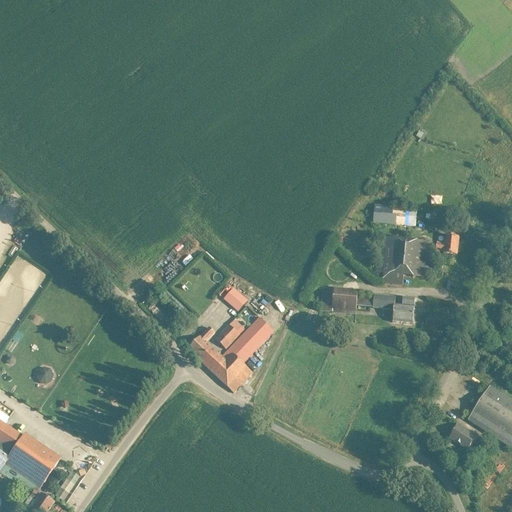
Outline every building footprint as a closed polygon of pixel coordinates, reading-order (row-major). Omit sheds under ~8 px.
[(373,224),(415,228),(417,211),(375,207),(373,224)] [(457,256),(459,238),(446,237),(445,245),(437,243),(436,252),(444,253),(444,255),(457,256)] [(384,284),(403,286),(404,276),(429,279),(433,243),(414,241),(381,238),(378,274),(385,275),(384,284)] [(356,323),(359,292),(323,290),(321,313),(333,313),(332,321),(356,323)] [(231,294),(225,301),(239,314),(246,307),(231,294)] [(392,323),(413,325),(415,300),(403,298),(403,307),(395,306),(396,298),(374,296),(373,305),(394,307),(392,323)] [(427,317),(427,326),(446,328),(447,319),(427,317)] [(209,329),(188,351),(234,394),(252,374),(244,366),(274,334),(259,319),(222,359),(206,344),(215,335),(209,329)] [(226,350),(239,336),(229,326),(216,340),(226,350)] [(511,401),(490,388),(468,421),(511,449),(511,401)] [(22,437),(0,422),(0,443),(12,451),(22,437)] [(476,438),(458,426),(450,439),(468,450),(476,438)] [(24,435),(22,437),(12,451),(4,465),(40,489),(60,459),(24,435)] [(0,469),(4,465),(12,451),(0,443),(0,469)] [(40,489),(4,465),(0,469),(0,474),(31,495),(30,497),(36,502),(30,511),(31,511),(48,511),(54,504),(37,493),(40,489)]
